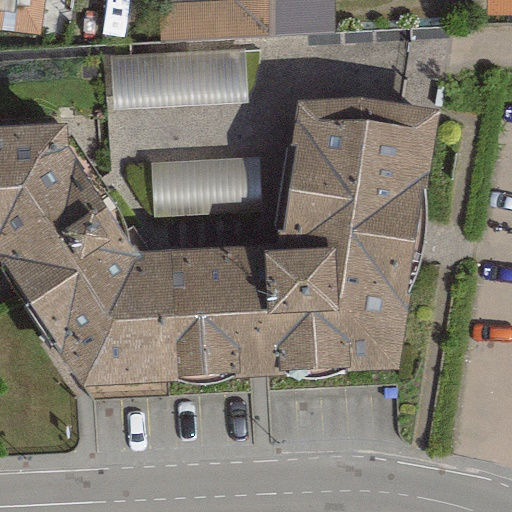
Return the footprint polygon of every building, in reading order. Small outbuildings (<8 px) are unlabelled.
[(0,0),(0,34),(38,38),(42,0),(0,0)] [(156,0),(157,46),(332,36),(331,0),(156,0)] [(511,0),(496,0),(497,16),(511,16),(511,0)] [(247,45),(112,53),(115,103),(251,95),(247,45)] [(279,252),(132,269),(65,135),(0,138),(0,252),(78,391),(103,395),(115,394),(388,374),(436,123),(296,112),(279,252)]
